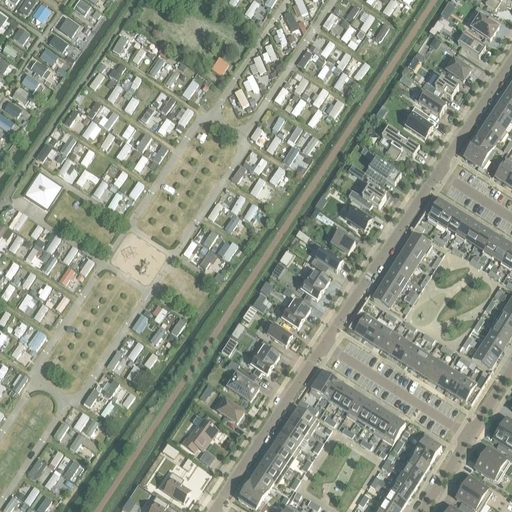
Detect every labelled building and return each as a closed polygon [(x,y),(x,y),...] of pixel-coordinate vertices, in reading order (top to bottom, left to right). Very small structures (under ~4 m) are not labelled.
[(268,0),(265,5),(271,9),(277,0),(268,0)] [(302,0),(298,0),(294,1),(298,17),(307,14),(302,0)] [(369,0),(367,5),(378,9),(381,3),(387,5),(388,0),(369,0)] [(511,0),(489,0),(486,5),(485,6),(495,13),(496,11),(502,3),(511,9),(511,0)] [(29,1),(19,15),(26,20),(29,16),(36,6),(29,1)] [(389,18),(397,5),(391,1),(383,14),(389,18)] [(254,2),(245,16),(250,19),(259,5),(254,2)] [(84,20),(90,10),(80,3),(73,12),(84,20)] [(448,5),(443,13),(450,18),(455,9),(448,5)] [(354,7),(346,20),(352,24),(359,10),(354,7)] [(50,15),(41,8),(32,20),(42,27),(50,15)] [(477,8),(474,14),(479,18),(483,20),(487,15),(477,8)] [(360,21),(364,23),(361,31),(367,34),(374,18),(364,13),(360,21)] [(291,14),(286,16),(287,21),(284,22),(288,31),(297,27),(291,14)] [(330,32),(337,18),(331,15),(323,29),(330,32)] [(479,18),(471,31),(490,44),(499,31),(483,20),(479,18)] [(450,32),(452,22),(440,19),(440,23),(445,24),(443,30),(450,32)] [(346,30),(350,25),(343,20),(339,25),(346,30)] [(67,21),(59,33),(71,41),(79,29),(67,21)] [(432,31),(429,35),(434,38),(437,34),(439,35),(444,28),(437,24),(432,31)] [(385,48),(381,46),(390,28),(382,25),(371,49),(382,54),(385,48)] [(349,27),(341,42),(347,45),(355,30),(349,27)] [(177,39),(190,48),(195,40),(202,44),(205,39),(188,28),(183,34),(181,32),(177,39)] [(276,32),(280,47),(287,45),(283,30),(276,32)] [(20,32),(13,42),(22,48),(29,38),(20,32)] [(467,35),(466,38),(474,44),(476,45),(478,42),(467,35)] [(429,36),(419,52),(426,56),(431,48),(430,47),(435,39),(429,36)] [(121,37),(113,54),(119,58),(128,41),(121,37)] [(466,38),(464,37),(457,47),(479,61),(485,51),(474,44),(466,38)] [(55,38),(48,48),(62,57),(68,47),(55,38)] [(366,38),(357,52),(363,56),(372,41),(366,38)] [(430,48),(437,52),(442,42),(436,39),(430,48)] [(354,52),(358,46),(351,42),(348,47),(354,52)] [(326,59),(335,47),(330,43),(321,55),(326,59)] [(265,49),(267,54),(263,56),(266,65),(277,61),(272,46),(265,49)] [(14,60),(18,54),(7,47),(2,55),(6,57),(7,55),(14,60)] [(141,49),(133,63),(139,66),(143,60),(150,64),(155,57),(141,49)] [(52,70),(58,60),(46,52),(39,61),(52,70)] [(307,53),(297,67),(303,71),(313,57),(307,53)] [(342,72),(352,58),(346,54),(337,68),(342,72)] [(69,57),(65,63),(71,68),(75,62),(69,57)] [(253,60),(255,66),(250,67),(253,76),(266,72),(261,57),(253,60)] [(409,69),(417,73),(423,63),(414,59),(409,69)] [(150,76),(156,79),(165,63),(159,60),(150,76)] [(0,75),(2,77),(9,67),(0,61),(0,75)] [(470,73),(454,62),(446,73),(463,84),(470,73)] [(326,63),(317,78),(327,84),(336,69),(326,63)] [(103,74),(106,67),(100,64),(96,71),(103,74)] [(364,64),(354,79),(360,83),(370,67),(364,64)] [(48,72),(41,67),(41,68),(36,65),(30,74),(41,81),(48,72)] [(109,77),(117,83),(127,69),(122,65),(116,72),(114,71),(109,77)] [(172,88),(180,77),(174,73),(167,85),(172,88)] [(90,88),(95,92),(105,78),(100,74),(90,88)] [(334,89),(344,95),(352,80),(342,74),(334,89)] [(297,89),(294,94),(301,97),(309,82),(297,76),(292,86),(297,89)] [(33,95),(39,86),(27,78),(21,87),(33,95)] [(137,78),(133,84),(127,81),(122,88),(134,95),(142,81),(137,78)] [(243,82),(249,96),(260,92),(254,78),(243,82)] [(403,78),(399,84),(408,90),(412,84),(403,78)] [(458,92),(437,78),(427,93),(440,102),(443,97),(451,102),(458,92)] [(189,100),(198,85),(193,82),(183,97),(189,100)] [(194,94),(203,99),(206,92),(198,87),(194,94)] [(116,88),(107,101),(122,111),(131,98),(116,88)] [(152,105),(159,91),(153,88),(146,103),(152,105)] [(275,103),(280,106),(288,92),(283,89),(275,103)] [(314,101),(304,95),(302,99),(318,110),(329,94),(322,89),(314,101)] [(12,100),(22,107),(25,103),(29,98),(19,91),(15,96),(12,100)] [(233,95),(241,115),(251,111),(243,91),(233,95)] [(446,110),(421,93),(414,103),(440,120),(446,110)] [(163,94),(154,106),(168,116),(177,103),(163,94)] [(335,120),(346,107),(331,95),(325,102),(331,107),(326,113),(335,120)] [(511,99),(507,96),(501,105),(511,112),(511,99)] [(252,108),(257,105),(255,99),(249,102),(252,108)] [(300,100),(292,115),(298,119),(306,104),(300,100)] [(94,120),(102,106),(96,103),(88,117),(94,120)] [(22,114),(9,105),(4,113),(16,122),(22,114)] [(511,112),(501,105),(495,114),(510,125),(511,121),(511,112)] [(147,126),(156,112),(150,108),(141,122),(147,126)] [(186,110),(179,125),(186,128),(193,113),(186,110)] [(413,118),(406,130),(425,142),(433,130),(423,124),(426,118),(414,110),(410,116),(413,118)] [(73,112),(64,125),(69,128),(78,115),(73,112)] [(317,112),(308,126),(313,130),(323,115),(317,112)] [(110,131),(118,117),(113,114),(105,127),(110,131)] [(510,125),(495,114),(489,123),(507,135),(504,133),(510,125)] [(0,131),(4,134),(10,125),(0,117),(0,131)] [(279,132),(285,122),(280,118),(271,133),(282,139),(284,135),(279,132)] [(158,133),(163,137),(166,132),(170,135),(176,126),(167,120),(158,133)] [(89,140),(97,126),(90,123),(83,136),(89,140)] [(507,135),(489,123),(483,132),(501,144),(507,135)] [(128,141),(134,129),(129,126),(123,137),(128,141)] [(296,148),(301,130),(294,128),(289,146),(296,148)] [(257,145),(266,137),(260,129),(250,138),(257,145)] [(419,150),(408,143),(407,145),(398,139),(399,137),(388,130),(381,139),(392,146),(387,155),(386,155),(385,157),(395,164),(397,162),(402,153),(413,160),(419,150)] [(501,144),(483,132),(477,141),(492,152),(498,143),(500,145),(501,144)] [(108,152),(114,137),(108,135),(102,150),(108,152)] [(136,151),(143,155),(152,139),(146,135),(136,151)] [(61,154),(68,158),(77,142),(71,138),(61,154)] [(275,138),(267,153),(272,156),(281,141),(275,138)] [(492,152),(477,141),(471,150),(489,162),(487,160),(492,152)] [(84,159),(89,149),(79,144),(74,154),(84,159)] [(126,145),(117,159),(123,163),(133,150),(126,145)] [(43,164),(47,158),(52,161),(57,153),(45,146),(37,161),(43,164)] [(149,168),(155,172),(169,150),(162,146),(149,168)] [(6,159),(10,154),(5,149),(0,155),(6,159)] [(290,165),(298,153),(292,150),(285,162),(290,165)] [(489,162),(471,150),(464,160),(482,172),(489,162)] [(89,151),(81,165),(88,168),(95,155),(89,151)] [(61,172),(66,175),(70,169),(74,172),(80,163),(71,157),(61,172)] [(142,157),(134,171),(140,174),(148,160),(142,157)] [(259,177),(267,164),(262,160),(255,170),(246,163),(243,167),(259,177)] [(103,178),(110,164),(104,161),(97,175),(103,178)] [(375,161),(365,176),(379,186),(383,181),(394,189),(401,179),(375,161)] [(505,186),(511,175),(511,168),(506,164),(496,180),(505,186)] [(246,184),(252,174),(240,168),(232,183),(238,186),(241,181),(246,184)] [(352,168),(348,174),(361,183),(365,177),(352,168)] [(85,171),(76,185),(89,193),(97,179),(85,171)] [(277,187),(284,174),(279,171),(272,183),(277,187)] [(120,189),(128,176),(122,173),(114,186),(120,189)] [(337,189),(343,178),(337,175),(331,186),(337,189)] [(47,212),(61,190),(40,177),(26,198),(47,212)] [(267,203),(274,187),(258,180),(251,197),(267,203)] [(352,193),(348,199),(369,213),(372,208),(379,212),(386,201),(376,194),(379,189),(368,182),(358,197),(352,193)] [(135,201),(145,187),(139,183),(129,197),(135,201)] [(108,208),(113,212),(122,198),(117,195),(108,208)] [(236,213),(242,200),(237,197),(231,210),(236,213)] [(436,227),(448,209),(434,200),(424,216),(428,219),(427,221),(436,227)] [(351,210),(344,221),(351,225),(350,227),(357,231),(358,230),(364,234),(371,223),(363,218),(359,215),(362,210),(352,203),(348,209),(351,210)] [(217,206),(208,219),(213,223),(222,209),(217,206)] [(244,218),(255,226),(263,214),(252,206),(244,218)] [(445,233),(457,215),(448,209),(436,227),(445,233)] [(18,212),(9,227),(19,233),(28,218),(18,212)] [(316,212),(312,218),(316,221),(320,214),(316,212)] [(456,236),(466,220),(457,215),(445,233),(446,233),(448,231),(456,236)] [(234,217),(225,231),(231,235),(241,221),(234,217)] [(464,244),(475,226),(466,220),(456,236),(454,238),(464,244)] [(474,247),(484,232),(475,226),(464,244),(464,245),(466,242),(474,247)] [(37,227),(32,238),(37,241),(43,229),(37,227)] [(422,235),(424,231),(417,227),(414,231),(422,235)] [(355,247),(345,241),(349,236),(338,229),(334,234),(336,235),(329,246),(348,258),(355,247)] [(209,254),(218,235),(211,232),(201,254),(206,256),(200,269),(211,274),(213,269),(218,271),(223,260),(209,254)] [(483,253),(493,238),(484,232),(474,247),(483,253)] [(25,260),(34,245),(18,236),(10,251),(25,260)] [(52,255),(62,240),(56,237),(47,252),(52,255)] [(432,249),(414,238),(408,247),(426,259),(432,249)] [(491,262),(502,244),(493,238),(483,253),(482,256),(491,262)] [(44,252),(47,247),(39,242),(26,262),(41,271),(51,257),(44,252)] [(189,259),(198,246),(192,243),(184,256),(189,259)] [(225,256),(222,260),(228,263),(236,249),(225,243),(220,253),(225,256)] [(502,265),(511,249),(502,244),(491,262),(492,262),(493,260),(502,265)] [(426,259),(408,247),(402,256),(418,266),(423,257),(426,259)] [(72,248),(64,263),(70,266),(78,251),(72,248)] [(509,273),(511,268),(511,249),(502,265),(500,267),(509,273)] [(343,266),(322,252),(315,261),(329,270),(336,275),(343,266)] [(418,266),(402,256),(397,266),(412,275),(418,266)] [(42,272),(48,276),(58,261),(52,257),(42,272)] [(88,260),(81,275),(87,278),(94,263),(88,260)] [(315,261),(311,266),(326,275),(329,270),(315,261)] [(5,277),(11,281),(20,268),(15,264),(5,277)] [(412,275),(397,266),(391,275),(406,284),(412,275)] [(66,269),(60,285),(69,288),(75,273),(66,269)] [(310,272),(304,282),(323,294),(329,285),(326,282),(319,278),(310,272)] [(29,291),(36,277),(30,274),(23,288),(29,291)] [(322,274),(319,278),(326,282),(328,278),(322,274)] [(406,284),(391,275),(385,284),(401,294),(406,284)] [(304,282),(298,291),(317,304),(323,294),(304,282)] [(401,294),(385,284),(379,293),(395,303),(401,294)] [(8,302),(15,288),(9,285),(2,299),(8,302)] [(46,286),(39,299),(45,302),(52,289),(46,286)] [(266,286),(261,294),(266,297),(272,289),(266,286)] [(395,303),(379,293),(373,303),(389,312),(395,303)] [(19,310),(24,313),(28,307),(32,310),(36,303),(26,297),(19,310)] [(307,297),(303,302),(306,303),(309,305),(312,300),(307,297)] [(62,315),(70,301),(64,298),(56,311),(62,315)] [(291,301),(285,310),(304,323),(310,314),(309,313),(300,307),(291,301)] [(303,302),(300,307),(309,313),(312,308),(309,305),(306,303),(303,302)] [(256,303),(253,308),(263,314),(266,309),(256,303)] [(374,307),(367,303),(364,307),(371,311),(374,307)] [(42,306),(35,320),(40,324),(48,309),(42,306)] [(158,306),(149,318),(159,325),(168,314),(158,306)] [(511,310),(509,308),(503,317),(501,315),(500,316),(511,322),(511,310)] [(251,310),(247,315),(252,318),(256,313),(251,310)] [(285,310),(278,320),(298,332),(304,323),(285,310)] [(6,313),(0,322),(0,325),(4,328),(11,316),(6,313)] [(364,341),(376,323),(366,317),(365,319),(358,315),(348,331),(364,341)] [(133,331),(140,336),(150,322),(142,316),(133,331)] [(511,322),(500,316),(495,325),(511,335),(511,322)] [(181,320),(171,334),(178,338),(187,324),(181,320)] [(19,323),(12,335),(21,340),(27,328),(19,323)] [(374,347),(383,331),(375,326),(376,323),(364,341),(374,347)] [(270,325),(264,335),(286,350),(293,340),(270,325)] [(511,337),(511,335),(495,325),(489,334),(507,345),(511,337)] [(239,327),(231,338),(237,342),(245,331),(239,327)] [(28,346),(27,346),(38,353),(47,337),(30,328),(22,342),(28,346)] [(161,329),(150,342),(156,347),(167,334),(161,329)] [(383,353),(393,337),(383,331),(374,347),(383,353)] [(507,345),(489,334),(491,336),(486,345),(501,354),(507,345)] [(392,358),(402,343),(393,337),(383,353),(392,358)] [(401,364),(413,346),(412,346),(410,348),(402,343),(392,358),(401,364)] [(19,344),(12,357),(18,361),(26,348),(19,344)] [(134,362),(144,348),(139,344),(128,358),(134,362)] [(501,354),(486,345),(480,353),(478,352),(477,352),(495,363),(501,354)] [(410,370),(422,352),(413,346),(401,364),(410,370)] [(260,347),(254,357),(273,370),(279,360),(260,347)] [(419,376),(429,360),(420,355),(422,352),(410,370),(419,376)] [(495,363),(477,352),(471,362),(489,373),(495,363)] [(117,353),(108,368),(121,375),(129,359),(117,353)] [(151,370),(158,358),(152,354),(145,367),(151,370)] [(254,357),(247,366),(267,379),(273,370),(254,357)] [(428,381),(438,366),(429,360),(419,376),(428,381)] [(232,362),(227,369),(235,374),(240,366),(232,362)] [(3,366),(0,371),(0,381),(1,383),(8,369),(3,366)] [(127,379),(136,384),(143,371),(134,366),(127,379)] [(438,387),(447,372),(438,366),(428,381),(438,387)] [(234,376),(236,377),(246,383),(249,378),(238,371),(234,376)] [(447,393),(457,377),(447,372),(438,387),(447,393)] [(20,374),(11,391),(19,395),(28,379),(20,374)] [(102,384),(95,392),(108,402),(121,386),(106,374),(100,382),(102,384)] [(488,382),(490,378),(483,374),(480,378),(488,382)] [(319,402),(332,381),(322,375),(309,396),(319,402)] [(259,392),(246,383),(236,377),(228,391),(250,405),(259,392)] [(456,399),(467,381),(467,380),(465,383),(457,377),(447,393),(456,399)] [(330,404),(341,387),(332,381),(319,402),(321,399),(330,404)] [(471,408),(481,393),(475,389),(477,387),(467,381),(456,399),(471,408)] [(339,410),(350,392),(341,387),(330,404),(339,410)] [(208,389),(203,396),(208,399),(213,392),(208,389)] [(90,410),(100,396),(94,391),(84,405),(90,410)] [(346,419),(359,398),(350,392),(339,410),(348,416),(346,419)] [(128,409),(136,398),(130,395),(123,406),(128,409)] [(355,425),(368,404),(359,398),(346,419),(355,425)] [(244,416),(226,403),(218,414),(237,426),(244,416)] [(110,414),(115,416),(119,409),(108,404),(102,417),(107,420),(110,414)] [(364,431),(378,410),(368,404),(355,425),(364,431)] [(373,436),(387,415),(378,410),(364,431),(373,436)] [(319,425),(298,411),(292,421),(313,434),(319,425)] [(83,415),(74,429),(80,433),(90,419),(83,415)] [(383,442),(396,421),(387,415),(373,436),(383,442)] [(94,438),(99,424),(92,421),(87,436),(94,438)] [(313,434),(292,421),(286,429),(307,443),(313,434)] [(392,448),(405,427),(396,421),(383,442),(392,448)] [(211,442),(218,433),(203,422),(188,442),(187,441),(183,446),(194,455),(198,450),(201,452),(209,440),(211,442)] [(511,425),(507,422),(500,432),(511,439),(511,425)] [(62,424),(54,438),(62,443),(70,428),(62,424)] [(307,443),(286,429),(280,438),(301,452),(298,450),(303,442),(306,444),(307,443)] [(511,439),(500,432),(493,443),(499,447),(503,449),(501,453),(507,457),(511,460),(511,439)] [(80,435),(70,449),(76,453),(86,439),(80,435)] [(301,452),(280,438),(274,447),(295,461),(301,452)] [(441,450),(422,438),(416,447),(435,460),(441,450)] [(295,461),(274,447),(268,456),(289,470),(295,461)] [(435,460),(416,447),(410,456),(429,469),(435,460)] [(488,451),(481,462),(504,476),(510,466),(511,466),(511,460),(507,457),(504,461),(488,451)] [(289,470),(268,456),(262,465),(283,479),(289,470)] [(429,469),(410,456),(404,466),(424,478),(429,469)] [(37,482),(47,467),(39,461),(28,476),(37,482)] [(63,471),(58,468),(56,472),(71,481),(81,466),(74,462),(70,468),(67,466),(63,471)] [(481,462),(475,472),(497,487),(504,476),(481,462)] [(283,479),(262,465),(256,474),(277,488),(283,479)] [(424,478),(404,466),(398,475),(418,487),(424,478)] [(45,488),(50,491),(60,477),(55,473),(45,488)] [(277,488),(256,474),(250,483),(268,495),(274,487),(277,489),(277,488)] [(172,475),(161,492),(184,507),(185,505),(186,506),(189,501),(188,500),(190,496),(180,489),(184,483),(172,475)] [(418,487),(398,475),(393,484),(412,496),(418,487)] [(469,481),(463,491),(485,505),(492,495),(469,481)] [(26,483),(22,489),(27,493),(23,499),(32,505),(40,494),(26,483)] [(268,495),(250,483),(244,492),(265,506),(262,504),(268,495)] [(412,496),(393,484),(387,493),(406,505),(412,496)] [(463,491),(456,502),(465,507),(462,511),(463,511),(481,511),(485,505),(463,491)] [(261,511),(265,506),(244,492),(238,502),(253,511),(261,511)] [(402,511),(406,505),(387,493),(381,502),(396,511),(402,511)] [(4,511),(14,511),(20,502),(13,498),(4,511)] [(48,498),(36,511),(46,511),(53,503),(48,498)] [(156,499),(147,511),(165,511),(168,507),(156,499)] [(396,511),(381,502),(375,511),(376,511),(396,511)]
